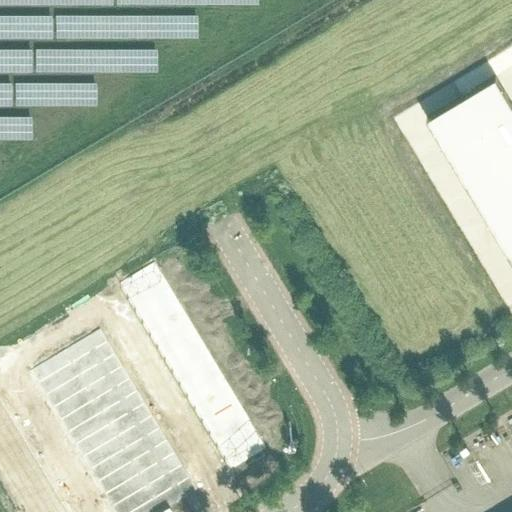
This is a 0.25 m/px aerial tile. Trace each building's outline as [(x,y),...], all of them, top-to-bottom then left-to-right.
[(482,129),(511,110),(511,100),(496,73),(461,94),(482,129)] [(447,149),(482,129),(461,94),(427,115),(447,149)] [(492,146),(511,134),(511,110),(482,129),(492,146)] [(447,149),(458,167),(492,146),(482,129),(447,149)] [(511,157),(511,134),(492,146),(503,163),(511,157)] [(503,163),(492,146),(458,167),(468,184),(503,163)] [(511,178),(511,157),(503,163),(511,178)] [(478,201),(511,180),(511,178),(503,163),(468,184),(478,201)] [(511,180),(478,201),(489,218),(511,204),(511,180)] [(511,204),(489,218),(499,235),(511,227),(511,204)] [(509,252),(511,250),(511,227),(499,235),(509,252)] [(155,261),(120,282),(127,295),(162,274),(155,261)] [(162,274),(127,295),(135,307),(170,286),(162,274)] [(170,286),(135,307),(142,319),(177,298),(170,286)] [(177,298),(142,319),(149,332),(184,311),(177,298)] [(184,311),(149,332),(157,344),(192,323),(184,311)] [(192,323),(157,344),(164,357),(199,336),(192,323)] [(100,328),(65,348),(73,361),(108,340),(100,328)] [(199,336),(164,357),(172,369),(207,348),(199,336)] [(108,340),(73,361),(80,373),(115,353),(108,340)] [(65,348),(31,369),(38,382),(73,361),(65,348)] [(207,348),(172,369),(179,381),(214,360),(207,348)] [(115,353),(80,373),(88,386),(123,365),(115,353)] [(214,360),(179,381),(186,394),(221,373),(214,360)] [(73,361),(38,382),(46,394),(80,373),(73,361)] [(123,365),(88,386),(95,398),(130,377),(123,365)] [(80,373),(46,394),(53,407),(88,386),(80,373)] [(221,373),(186,394),(194,406),(229,385),(221,373)] [(130,377),(95,398),(103,410),(137,390),(130,377)] [(229,385),(194,406),(201,418),(236,397),(229,385)] [(88,386),(53,407),(60,419),(95,398),(88,386)] [(137,390),(103,410),(110,423),(145,402),(137,390)] [(236,397),(201,418),(209,431),(244,410),(236,397)] [(95,398),(60,419),(68,431),(103,410),(95,398)] [(145,402),(110,423),(118,435),(152,414),(145,402)] [(4,403),(0,404),(0,421),(11,415),(4,403)] [(103,410),(68,431),(75,444),(110,423),(103,410)] [(244,410),(209,431),(216,443),(251,422),(244,410)] [(152,414),(118,435),(125,447),(160,427),(152,414)] [(11,415),(0,421),(0,438),(19,427),(11,415)] [(251,422),(216,443),(223,455),(258,434),(251,422)] [(110,423),(75,444),(83,456),(118,435),(110,423)] [(19,427),(0,438),(0,455),(26,440),(19,427)] [(160,427),(125,447),(132,460),(167,439),(160,427)] [(258,434),(223,455),(231,468),(266,447),(258,434)] [(118,435),(83,456),(90,468),(125,447),(118,435)] [(167,439),(132,460),(140,472),(175,451),(167,439)] [(26,440),(0,455),(0,472),(33,452),(26,440)] [(125,447),(90,468),(98,481),(132,460),(125,447)] [(175,451),(140,472),(147,484),(182,464),(175,451)] [(33,452),(0,472),(0,475),(6,485),(41,464),(33,452)] [(132,460),(98,481),(105,493),(140,472),(132,460)] [(41,464),(6,485),(13,498),(48,477),(41,464)] [(182,464),(147,484),(155,497),(189,476),(182,464)] [(140,472),(105,493),(112,505),(147,484),(140,472)] [(189,476),(155,497),(162,510),(170,505),(197,489),(189,476)] [(48,477),(13,498),(21,510),(56,489),(48,477)] [(147,484),(112,505),(116,511),(129,511),(155,497),(147,484)] [(56,489),(21,510),(21,511),(45,511),(63,501),(56,489)] [(155,497),(129,511),(158,511),(162,510),(155,497)] [(69,511),(63,501),(45,511),(69,511)]
